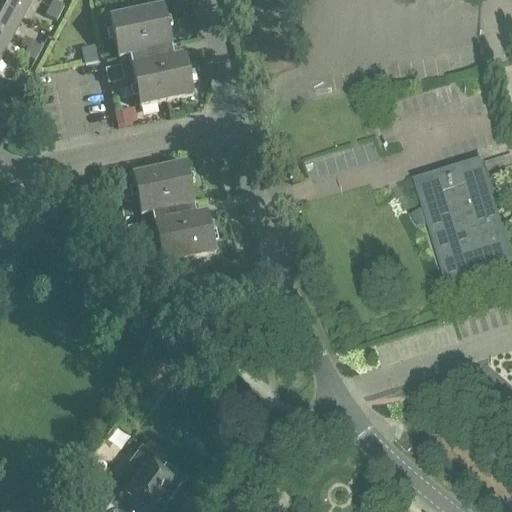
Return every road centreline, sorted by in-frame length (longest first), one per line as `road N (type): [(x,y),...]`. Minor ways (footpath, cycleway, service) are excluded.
road 1 (residential): [(334,398),(278,275),(233,123)]
road 2 (residential): [(233,123),(34,168),(0,160)]
road 3 (residential): [(453,511),(356,430),(334,398)]
road 4 (residential): [(231,511),(260,467),(334,398)]
road 5 (residential): [(233,123),(205,0)]
